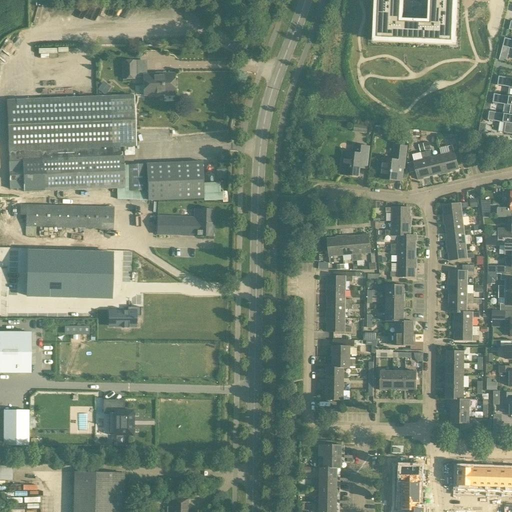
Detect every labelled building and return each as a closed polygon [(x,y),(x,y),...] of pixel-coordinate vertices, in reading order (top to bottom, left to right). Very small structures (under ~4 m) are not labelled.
[(377,0),(376,42),(457,45),(458,0),(377,0)] [(136,61),(121,61),(122,80),(136,79),(136,61)] [(173,74),(143,75),(144,96),(174,94),(173,74)] [(511,76),(500,75),(499,83),(511,85),(511,76)] [(104,81),(99,88),(106,94),(111,86),(104,81)] [(511,94),(495,92),(494,101),(511,103),(511,113),(511,112),(511,94)] [(134,96),(111,96),(6,100),(8,151),(9,189),(23,189),(23,192),(124,189),(122,156),(121,156),(120,147),(136,147),(134,96)] [(491,110),(489,118),(507,121),(506,131),(511,132),(511,112),(511,113),(491,110)] [(402,140),(408,141),(409,130),(391,129),(390,133),(403,134),(402,140)] [(353,144),(352,153),(343,152),(340,174),(358,176),(359,169),(367,170),(370,146),(353,144)] [(449,153),(440,155),(444,173),(458,169),(454,152),(452,146),(452,145),(450,146),(447,147),(449,153)] [(395,181),(397,167),(403,168),(406,147),(394,146),(393,161),(382,159),(380,179),(395,181)] [(430,151),(425,152),(431,176),(444,173),(440,155),(431,157),(430,151)] [(422,160),(413,162),(417,179),(431,176),(425,152),(421,153),(422,160)] [(147,191),(148,202),(203,199),(202,162),(128,165),(129,191),(147,191)] [(226,178),(226,169),(217,169),(217,178),(226,178)] [(205,182),(205,200),(222,200),(221,182),(205,182)] [(511,191),(510,192),(510,208),(497,208),(497,217),(511,217),(511,210),(511,191)] [(491,216),(491,200),(482,200),(482,217),(491,216)] [(467,203),(460,203),(443,206),(444,220),(462,217),(461,209),(468,208),(467,203)] [(43,206),(43,233),(116,234),(116,207),(43,206)] [(385,213),(392,213),(392,222),(410,222),(410,208),(385,208),(385,213)] [(157,235),(195,236),(211,236),(212,210),(195,210),(195,217),(157,216),(157,235)] [(463,226),(462,217),(444,220),(446,233),(470,230),(470,226),(463,226)] [(392,236),(416,236),(410,236),(410,222),(392,222),(392,231),(385,230),(385,236),(392,236)] [(511,237),(511,222),(511,229),(498,228),(497,237),(511,237)] [(465,245),(464,236),(471,235),(470,230),(446,233),(448,247),(465,245)] [(374,251),(370,252),(369,235),(355,236),(357,261),(362,261),(361,254),(370,253),(371,263),(375,262),(374,251)] [(342,256),(352,255),(352,261),(357,261),(355,236),(341,238),(342,256)] [(392,236),(392,245),(377,244),(377,249),(391,249),(391,250),(415,250),(416,236),(392,236)] [(511,237),(497,237),(485,237),(485,243),(497,243),(497,245),(505,245),(505,256),(511,255),(511,237)] [(334,263),(334,256),(342,256),(341,238),(327,239),(328,257),(329,257),(329,263),(334,263)] [(473,253),(466,254),(465,245),(448,247),(449,261),(474,258),(473,253)] [(397,254),(397,263),(415,264),(415,250),(391,250),(391,254),(397,254)] [(27,251),(26,297),(111,299),(112,253),(27,251)] [(511,260),(506,260),(505,266),(497,266),(497,274),(501,274),(511,274),(511,260)] [(391,277),(397,277),(397,278),(415,278),(415,264),(397,263),(397,264),(392,264),(391,272),(391,277)] [(8,268),(8,292),(22,293),(23,268),(8,268)] [(474,271),(462,271),(449,271),(449,285),(467,285),(467,276),(474,276),(474,271)] [(511,274),(501,274),(501,280),(505,281),(505,292),(511,292),(511,274)] [(352,277),(345,276),(327,276),(327,290),(345,291),(345,282),(352,282),(352,277)] [(386,285),(386,297),(404,298),(404,285),(386,285)] [(467,295),(467,285),(449,285),(449,299),(473,299),(473,295),(467,295)] [(483,294),(483,285),(474,285),(474,295),(483,294)] [(345,300),(345,291),(327,290),(327,304),(352,305),(352,300),(345,300)] [(386,297),(386,305),(382,305),(382,309),(403,310),(404,298),(386,297)] [(484,299),(473,299),(449,299),(448,313),(454,313),(466,313),(466,312),(466,304),(484,304),(484,299)] [(115,317),(115,321),(135,322),(136,312),(141,312),(141,308),(141,303),(128,303),(128,307),(115,307),(115,317)] [(345,319),(345,309),(352,309),(352,305),(327,304),(326,318),(345,319)] [(382,310),(386,310),(385,321),(413,322),(413,321),(403,321),(403,310),(382,309),(382,310)] [(505,311),(492,311),(492,321),(505,321),(505,311)] [(472,327),(472,318),(479,318),(479,313),(466,312),(466,313),(454,313),(454,326),(472,327)] [(344,333),(344,332),(351,332),(352,320),(345,319),(326,318),(326,333),(344,333)] [(395,322),(395,334),(413,334),(413,322),(385,321),(385,322),(395,322)] [(89,325),(64,326),(64,334),(89,334),(89,325)] [(479,336),(472,336),(472,327),(454,326),(454,341),(479,341),(479,336)] [(0,332),(0,373),(29,374),(29,333),(0,332)] [(413,346),(413,334),(395,334),(395,346),(413,346)] [(353,340),(347,340),(332,340),(332,357),(350,357),(350,347),(354,347),(354,340),(353,340)] [(505,346),(505,349),(503,349),(503,357),(505,357),(505,359),(511,359),(511,346),(511,341),(500,341),(500,346),(505,346)] [(380,357),(393,358),(393,350),(381,349),(380,357)] [(446,351),(446,364),(464,364),(464,352),(446,351)] [(326,367),(326,368),(350,368),(350,357),(332,357),(332,368),(326,367)] [(469,364),(464,364),(446,364),(445,376),(463,376),(463,369),(469,369),(469,364)] [(511,372),(511,366),(499,366),(499,373),(499,376),(506,376),(506,381),(509,381),(509,387),(511,386),(511,372)] [(348,374),(343,374),(343,369),(350,369),(350,368),(326,368),(326,379),(343,379),(348,379),(348,374)] [(380,389),(392,390),(392,372),(380,371),(380,389)] [(404,372),(392,372),(392,390),(404,390),(404,372)] [(417,372),(404,372),(404,390),(416,390),(417,372)] [(463,388),(463,376),(445,376),(445,388),(463,388)] [(487,378),(487,390),(497,390),(497,382),(491,382),(491,378),(487,378)] [(343,390),(343,379),(326,379),(326,390),(343,390)] [(463,400),(463,388),(445,388),(445,400),(469,400),(463,400)] [(343,401),(343,390),(326,390),(326,401),(343,401)] [(493,405),(510,405),(510,415),(511,414),(511,391),(493,392),(493,405)] [(132,411),(124,411),(110,411),(110,400),(103,400),(103,415),(108,415),(108,435),(116,435),(116,448),(123,448),(123,436),(132,436),(132,411)] [(469,412),(469,400),(445,400),(451,400),(451,412),(469,412)] [(28,445),(28,409),(2,409),(2,445),(28,445)] [(469,417),(469,412),(451,412),(451,424),(469,424),(469,417)] [(324,445),(324,457),(341,457),(341,441),(316,441),(316,445),(324,445)] [(341,468),(341,457),(324,457),(324,468),(319,468),(341,468)] [(0,459),(0,480),(12,481),(12,460),(0,459)] [(341,469),(341,468),(319,468),(319,479),(337,480),(337,469),(341,469)] [(396,468),(396,482),(419,482),(419,468),(396,468)] [(458,469),(457,492),(472,492),(473,469),(458,469)] [(473,469),(472,492),(486,493),(486,470),(473,469)] [(486,470),(486,493),(499,493),(500,470),(486,470)] [(511,470),(500,470),(499,493),(511,493),(511,470)] [(127,473),(124,473),(73,472),(72,511),(123,511),(124,487),(128,487),(129,478),(127,478),(127,473)] [(319,479),(319,491),(336,492),(337,480),(319,479)] [(396,483),(396,496),(419,496),(419,482),(396,482),(396,483)] [(319,491),(319,502),(336,503),(336,492),(319,491)] [(24,497),(27,511),(41,508),(38,494),(24,497)] [(396,496),(396,510),(400,510),(419,510),(419,509),(419,496),(396,496)] [(166,511),(186,511),(187,500),(172,499),(172,507),(167,507),(166,511)] [(336,511),(336,503),(319,502),(318,511),(336,511)]
